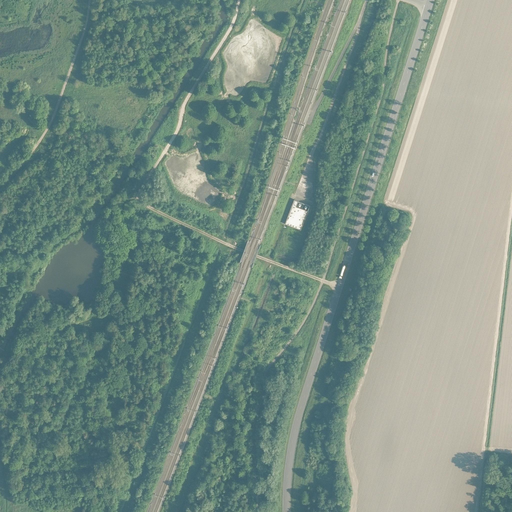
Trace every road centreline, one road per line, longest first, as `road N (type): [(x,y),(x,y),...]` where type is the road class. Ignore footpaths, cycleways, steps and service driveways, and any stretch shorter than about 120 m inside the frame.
road 1 (secondary): [(340,289),(429,8)]
road 2 (secondary): [(287,511),(295,435),(340,289)]
road 3 (unclassified): [(340,289),(221,243)]
